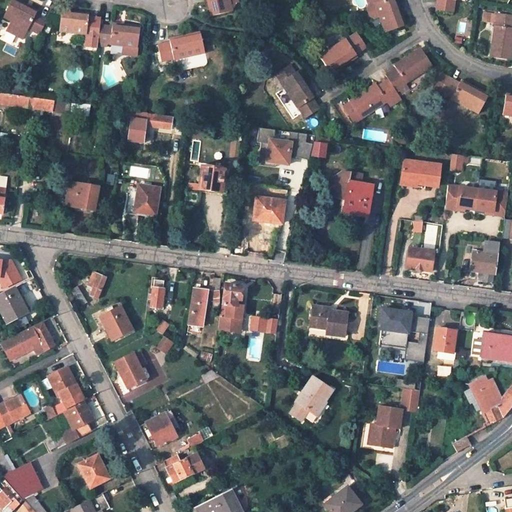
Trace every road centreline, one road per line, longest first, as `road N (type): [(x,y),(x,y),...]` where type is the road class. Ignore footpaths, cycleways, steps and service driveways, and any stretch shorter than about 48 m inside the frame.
road 1 (unclassified): [(31,240),(511,302)]
road 2 (residential): [(31,240),(166,511)]
road 3 (residential): [(416,0),(421,20),(461,59),(511,74)]
